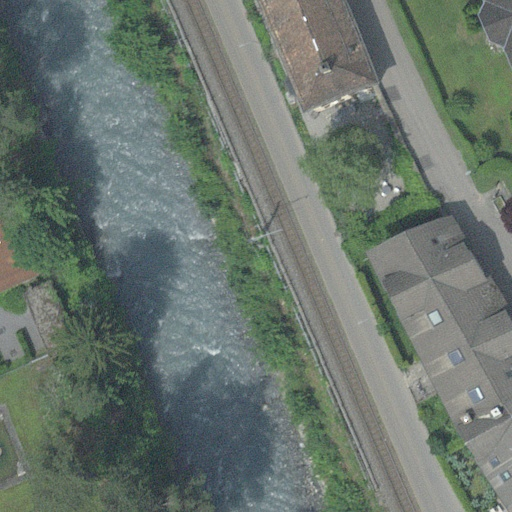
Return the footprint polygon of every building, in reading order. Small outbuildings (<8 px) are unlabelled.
[(345,0),(254,0),(304,118),(381,87),(345,0)] [(511,0),(481,0),(485,8),(478,20),(490,47),(503,50),(511,71),(511,0)] [(6,192),(0,193),(0,287),(36,274),(6,192)] [(451,216),(363,252),(437,398),(511,358),(511,323),(504,309),(508,307),(491,279),(487,281),(451,216)] [(52,280),(22,293),(49,354),(80,341),(52,280)] [(511,511),(511,358),(437,398),(499,498),(508,511),(511,511)]
